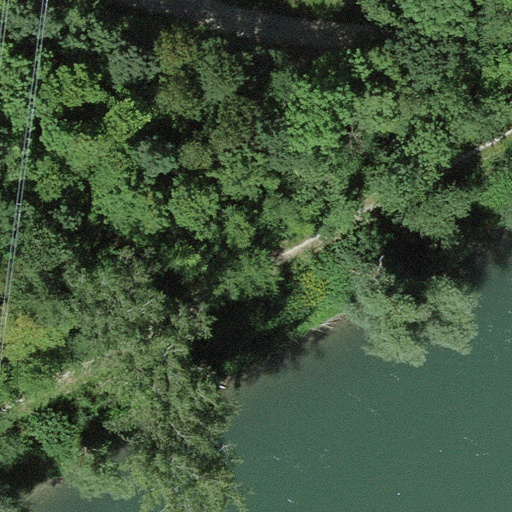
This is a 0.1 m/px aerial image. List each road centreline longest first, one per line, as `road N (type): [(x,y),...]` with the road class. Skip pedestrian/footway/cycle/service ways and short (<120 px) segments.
road 1 (track): [(355,59),(179,188),(0,292)]
road 2 (track): [(103,0),(355,59),(397,56),(511,12)]
